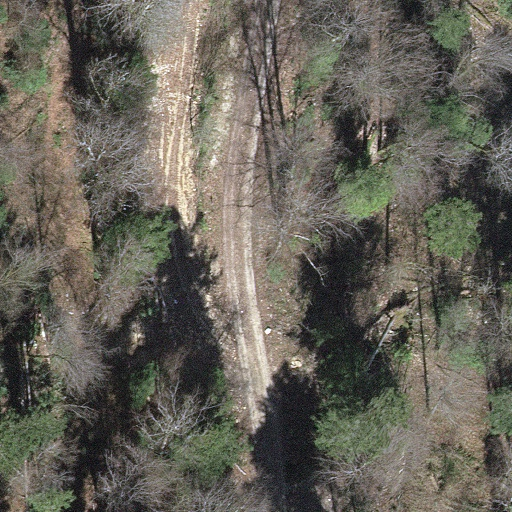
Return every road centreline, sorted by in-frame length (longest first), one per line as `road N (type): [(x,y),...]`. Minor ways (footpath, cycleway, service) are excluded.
road 1 (track): [(87,511),(86,393),(61,237),(59,114),(94,0)]
road 2 (track): [(266,0),(243,203),(247,346),(267,511)]
road 3 (track): [(247,346),(200,298),(174,208),(170,100),(182,0)]
